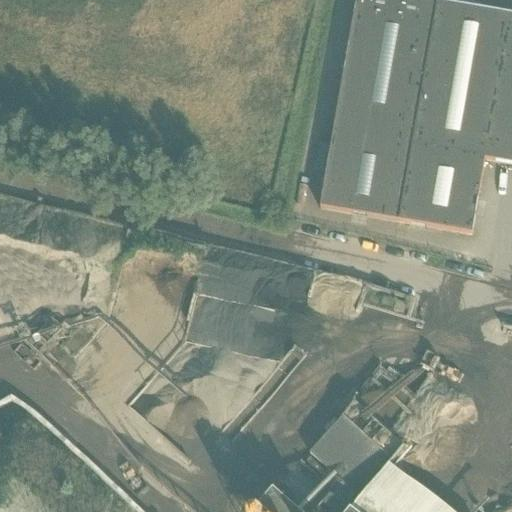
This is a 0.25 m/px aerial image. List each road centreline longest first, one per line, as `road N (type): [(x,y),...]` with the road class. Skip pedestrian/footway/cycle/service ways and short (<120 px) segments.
road 1 (unclassified): [(511,310),(184,226)]
road 2 (track): [(0,164),(184,226)]
